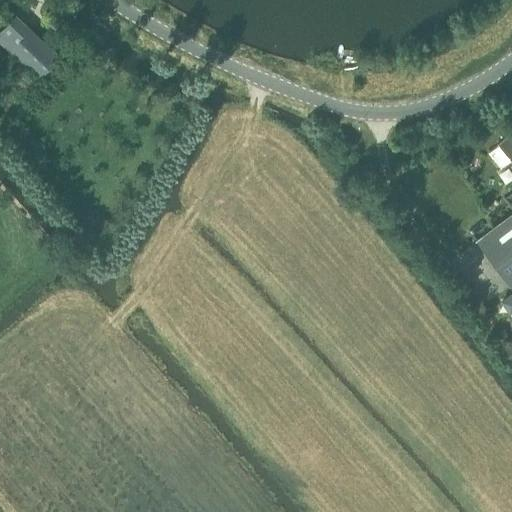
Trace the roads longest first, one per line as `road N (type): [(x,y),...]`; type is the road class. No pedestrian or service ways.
road 1 (unclassified): [(110,0),(245,72),(365,109),(419,109),(482,83),(511,59)]
road 2 (track): [(99,346),(242,147),(261,77)]
